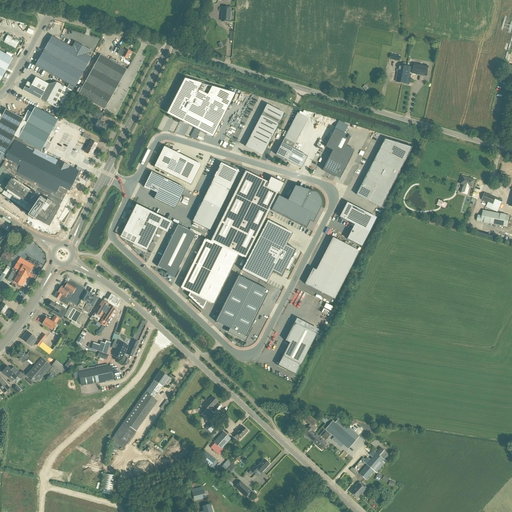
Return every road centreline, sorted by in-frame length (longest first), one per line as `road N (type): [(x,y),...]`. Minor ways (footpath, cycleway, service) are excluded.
road 1 (unclassified): [(111,237),(243,356),(259,347),(333,205),(328,186),(167,137),(157,139),(132,187)]
road 2 (secondary): [(356,511),(168,336)]
road 3 (unclassified): [(313,92),(511,151)]
road 4 (residential): [(168,336),(121,394),(54,452),(43,486)]
road 5 (unclassified): [(313,92),(167,47)]
road 6 (tertiary): [(103,174),(167,47)]
road 7 (unclassified): [(167,47),(47,14)]
road 8 (secondary): [(168,336),(71,261)]
